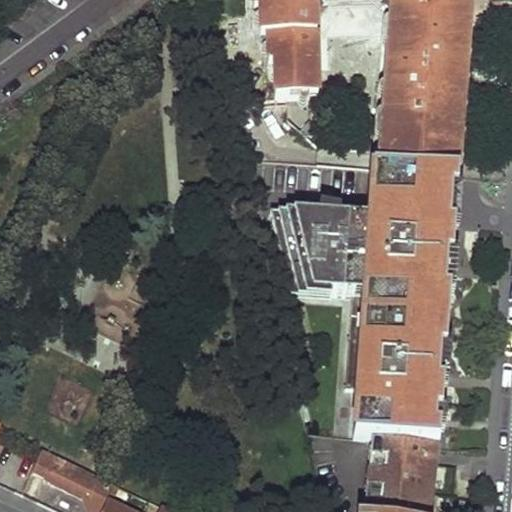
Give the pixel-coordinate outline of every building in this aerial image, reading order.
[(467,0),(248,0),(249,16),(257,16),(257,51),(264,50),(263,69),(271,69),(271,102),(314,102),(314,66),(331,66),(331,72),(369,73),(370,65),(382,65),(377,171),(457,177),(466,24),(458,24),(459,1),(467,2),(467,0)] [(455,178),(371,172),(367,221),(270,215),(290,300),(330,303),(331,298),(352,299),(345,392),(355,393),(352,440),(437,450),(438,434),(432,433),(434,417),(439,417),(441,389),(435,389),(438,354),(443,354),(447,297),(442,297),(444,261),(449,261),(452,230),(447,230),(449,193),(454,194),(455,178)] [(452,230),(458,231),(461,194),(454,194),(449,193),(447,230),(452,230)] [(447,297),(454,297),(456,261),(449,261),(444,261),(442,297),(447,297)] [(303,351),(289,355),(297,384),(310,380),(303,351)] [(441,389),(447,389),(450,355),(443,354),(438,354),(435,389),(441,389)] [(438,434),(444,434),(445,418),(439,417),(434,417),(432,433),(438,434)] [(373,459),(368,511),(434,511),(440,452),(374,445),(373,459)] [(53,487),(79,499),(85,502),(89,511),(102,511),(106,504),(113,487),(42,453),(32,474),(45,481),(36,500),(45,504),(53,487)] [(85,502),(79,499),(83,511),(89,511),(85,502)]
